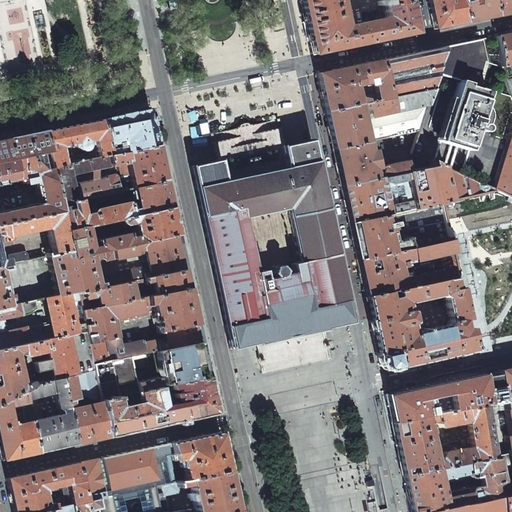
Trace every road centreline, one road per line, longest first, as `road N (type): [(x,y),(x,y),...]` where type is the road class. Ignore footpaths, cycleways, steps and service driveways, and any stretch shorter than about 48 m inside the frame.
road 1 (residential): [(369,383),(299,65),(423,40)]
road 2 (residential): [(369,383),(511,354)]
road 3 (residential): [(393,511),(369,383)]
